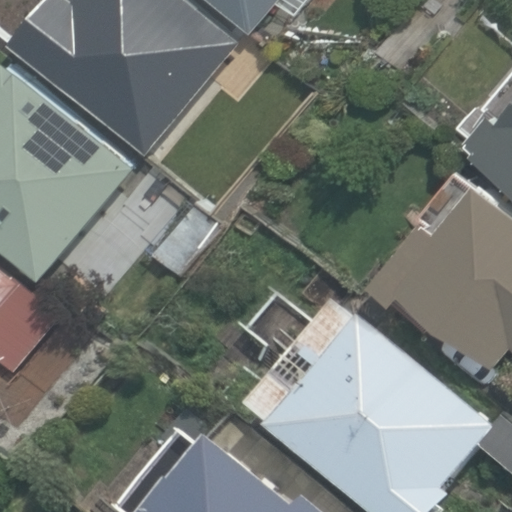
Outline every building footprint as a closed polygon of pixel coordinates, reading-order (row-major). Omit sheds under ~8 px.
[(247,41),(198,0),(40,0),(15,30),(155,149),(247,41)] [(286,0),(226,0),(261,30),(286,0)] [(141,178),(0,55),(0,235),(51,280),(141,178)] [(511,101),(486,131),(499,155),(511,165),(511,101)] [(511,185),(490,167),(399,275),(511,369),(511,185)] [(0,356),(49,301),(0,258),(0,356)] [(511,422),(511,421),(355,298),(263,413),(388,511),(452,511),(469,490),(462,485),(511,422)] [(352,511),(239,430),(169,511),(352,511)]
